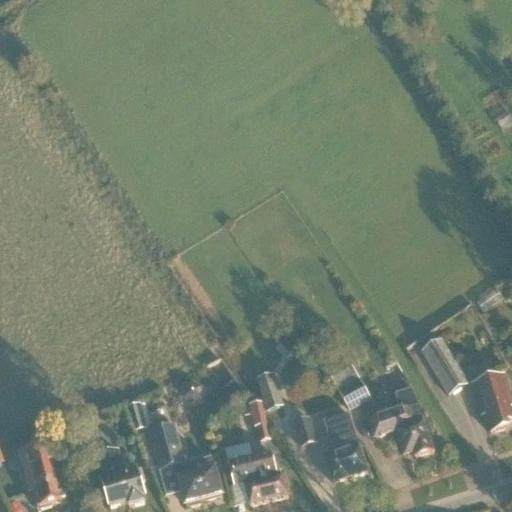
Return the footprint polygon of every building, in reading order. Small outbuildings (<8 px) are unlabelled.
[(280,343),(292,354),(300,346),(287,334),(280,343)] [(422,356),(449,400),(468,388),(441,343),(422,356)] [(372,404),(353,369),(331,381),(350,416),(372,404)] [(267,416),(284,410),(273,377),(256,383),(267,416)] [(476,399),(475,399),(480,416),(484,415),(491,438),(509,432),(508,426),(511,424),(511,414),(511,412),(511,411),(511,405),(507,390),(503,379),(473,389),(476,399)] [(184,402),(194,407),(203,402),(202,391),(192,386),(184,392),(184,402)] [(417,408),(412,392),(394,398),(400,414),(417,408)] [(129,410),(135,435),(147,432),(141,407),(129,410)] [(249,409),(243,410),(245,421),(252,419),(249,410),(249,409)] [(415,462),(433,456),(419,409),(382,421),(381,416),(368,420),(375,441),(397,434),(404,457),(413,455),(415,462)] [(325,461),(334,487),(368,476),(349,417),(324,425),(334,458),(325,461)] [(294,428),(302,452),(318,447),(310,423),(294,428)] [(256,431),(260,446),(271,444),(267,428),(256,431)] [(176,472),(187,511),(222,501),(211,463),(186,470),(175,431),(150,437),(160,476),(176,472)] [(33,493),(38,511),(66,505),(55,464),(61,462),(53,447),(18,457),(29,494),(33,493)] [(119,455),(99,461),(105,483),(102,484),(110,511),(115,511),(128,508),(129,511),(130,511),(145,508),(143,504),(145,503),(136,474),(134,469),(124,472),(119,455)] [(271,456),(228,467),(235,491),(245,489),(251,511),(288,502),(282,477),(277,479),(271,456)]
